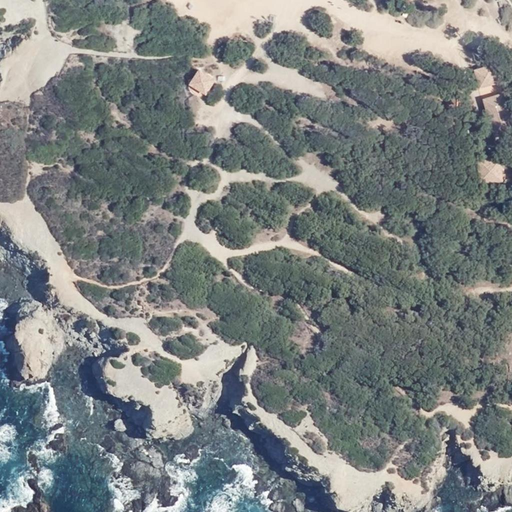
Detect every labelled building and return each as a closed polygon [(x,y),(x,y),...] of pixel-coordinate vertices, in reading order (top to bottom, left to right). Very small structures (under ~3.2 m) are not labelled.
[(495,82),(494,76),(490,77),(486,66),(473,70),(477,87),(495,82)] [(198,69),(192,79),(203,86),(201,90),(206,92),(214,78),(198,69)] [(203,86),(192,79),(190,83),(201,90),(203,86)] [(511,129),(500,93),(482,99),(492,135),(511,129)] [(499,180),(498,158),(477,159),(478,181),(499,180)]
